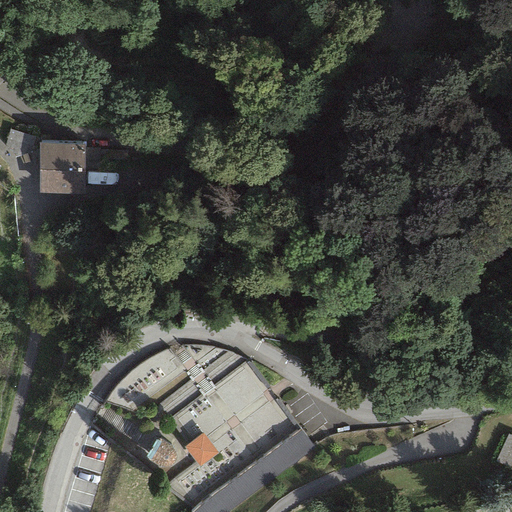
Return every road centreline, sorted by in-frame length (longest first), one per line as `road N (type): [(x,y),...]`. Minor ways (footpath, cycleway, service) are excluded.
road 1 (residential): [(511,395),(401,415),(373,411),(233,334),(159,331),(109,362),(94,382),(50,511)]
road 2 (track): [(407,20),(331,94),(290,121),(193,81),(105,68),(77,45),(47,0)]
road 3 (track): [(398,0),(413,35),(405,59),(320,147),(294,161),(95,190)]
road 4 (track): [(233,334),(345,340),(375,331),(404,314),(511,212)]
road 5 (track): [(249,167),(193,149),(73,134),(38,119),(5,90)]
